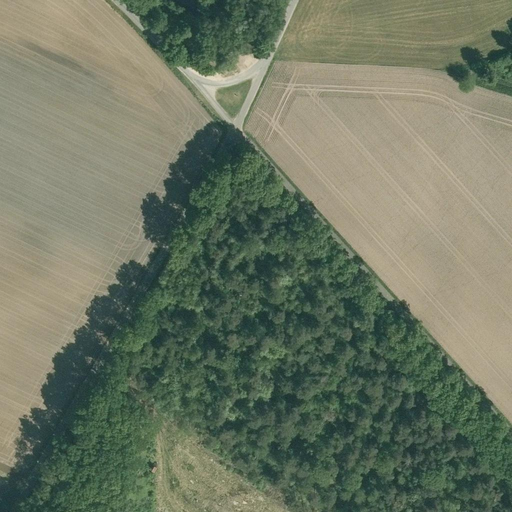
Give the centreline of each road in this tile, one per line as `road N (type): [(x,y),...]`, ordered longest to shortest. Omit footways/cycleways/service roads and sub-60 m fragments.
road 1 (unclassified): [(13,511),(235,128)]
road 2 (track): [(511,432),(235,128)]
